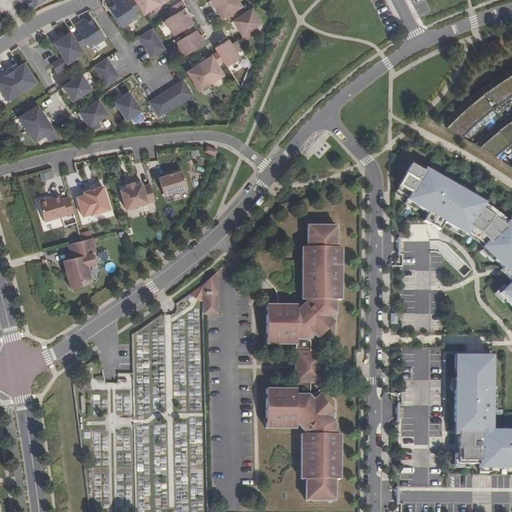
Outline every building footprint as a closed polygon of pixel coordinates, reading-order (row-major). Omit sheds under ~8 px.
[(44,0),(24,0),(31,9),(44,0)] [(127,2),(125,0),(115,0),(117,3),(114,4),(109,8),(122,28),(137,18),(133,13),(127,2)] [(140,9),(134,0),(130,0),(127,2),(133,13),(140,9)] [(161,5),(169,0),(134,0),(140,9),(144,14),(160,4),(161,5)] [(224,0),(210,0),(208,2),(212,8),(224,0)] [(235,11),(241,6),(237,0),(224,0),(212,8),(216,14),(219,13),(222,19),(226,16),(231,22),(239,17),(235,11)] [(189,18),(187,15),(190,14),(181,1),(169,9),(173,15),(163,21),(173,36),(183,30),(187,36),(196,31),(192,24),(192,23),(189,18)] [(250,30),(261,23),(252,9),(239,17),(231,22),(230,22),(234,29),(237,28),(238,30),(245,40),(253,35),(250,30)] [(105,39),(92,19),(86,22),(84,24),(82,21),(74,25),(79,33),(86,43),(89,48),(105,39)] [(164,48),(152,29),(138,38),(151,57),(164,48)] [(206,42),(202,35),(199,36),(196,31),(187,36),(177,43),(185,56),(206,42)] [(84,54),(80,47),(73,37),(70,32),(65,36),(60,39),(59,37),(52,41),(62,57),(51,65),(56,73),(68,65),(67,64),(84,54)] [(86,43),(79,33),(73,37),(80,47),(86,43)] [(239,58),(245,54),(236,40),(230,44),(226,37),(219,42),(221,44),(215,48),(217,52),(226,65),(229,71),(242,63),(239,58)] [(226,65),(217,52),(205,60),(204,58),(197,61),(211,83),(218,79),(214,73),(226,65)] [(119,77),(107,58),(93,67),(106,86),(119,77)] [(211,83),(197,61),(191,66),(193,68),(187,72),(199,91),(211,83)] [(36,83),(23,64),(18,67),(15,69),(13,65),(7,69),(21,92),(36,83)] [(21,92),(7,69),(0,73),(3,77),(0,78),(0,90),(7,101),(21,92)] [(91,89),(81,74),(73,80),(69,74),(56,82),(64,95),(67,94),(68,96),(72,101),(73,101),(75,104),(83,99),(81,95),(91,89)] [(511,76),(504,81),(491,90),(478,100),(471,105),(465,110),(456,118),(446,128),(461,136),(476,122),(491,110),(507,98),(511,94),(511,76)] [(158,118),(193,95),(183,80),(148,102),(158,118)] [(141,111),(129,92),(123,96),(121,98),(119,95),(113,100),(127,121),(141,111)] [(41,111),(35,101),(22,109),(24,113),(18,117),(26,130),(48,116),(44,110),(41,111)] [(97,121),(107,114),(98,101),(77,114),(81,121),(83,119),(85,121),(92,132),(101,126),(97,121)] [(57,136),(49,124),(52,122),(48,116),(26,130),(34,142),(45,136),(49,142),(57,136)] [(511,120),(507,124),(480,147),(495,157),(511,141),(511,120)] [(204,152),(214,156),(217,150),(207,146),(204,152)] [(477,240),(484,246),(482,248),(511,277),(511,281),(500,294),(511,306),(511,225),(508,222),(496,213),(484,205),(485,204),(426,169),(425,171),(411,163),(398,186),(399,187),(397,191),(408,197),(406,200),(428,213),(424,221),(440,230),(444,222),(467,236),(468,233),(477,240)] [(164,196),(188,188),(182,170),(158,178),(164,196)] [(120,192),(142,185),(141,182),(119,189),(120,192)] [(126,212),(155,203),(150,186),(143,188),(142,185),(120,192),(126,212)] [(110,210),(103,187),(84,193),(84,194),(76,197),(83,217),(90,215),(91,216),(110,210)] [(44,222),(73,213),(68,197),(61,200),(60,196),(51,199),(48,200),(47,199),(38,202),(44,222)] [(318,334),(322,339),(339,323),(335,319),(341,314),(341,302),(346,301),(347,249),(342,249),(342,227),(313,227),(313,249),(308,248),(307,301),(313,301),(313,302),(302,311),(302,305),(271,306),(272,345),(301,344),(302,389),(273,390),(274,429),(304,428),(304,423),(316,427),(315,428),(306,428),(306,481),(311,481),(311,502),(340,502),(340,481),(345,481),(346,428),(340,428),(340,416),(335,411),(338,406),(322,391),(318,395),(314,391),(315,390),(316,379),(328,379),(328,371),(325,371),(325,358),(329,358),(328,351),(316,351),(316,340),(314,338),(318,334)] [(82,241),(67,245),(71,259),(63,261),(70,289),(82,286),(81,282),(90,280),(87,266),(95,264),(92,253),(96,252),(92,238),(82,241)] [(203,311),(217,311),(217,272),(203,285),(203,304),(203,311)] [(203,285),(187,296),(203,304),(203,285)] [(493,356),(454,356),(454,373),(458,374),(458,379),(454,379),(454,422),(458,422),(458,464),(479,464),(479,469),(511,469),(511,430),(487,430),(487,417),(492,417),(492,379),(488,379),(488,374),(492,374),(493,356)]
